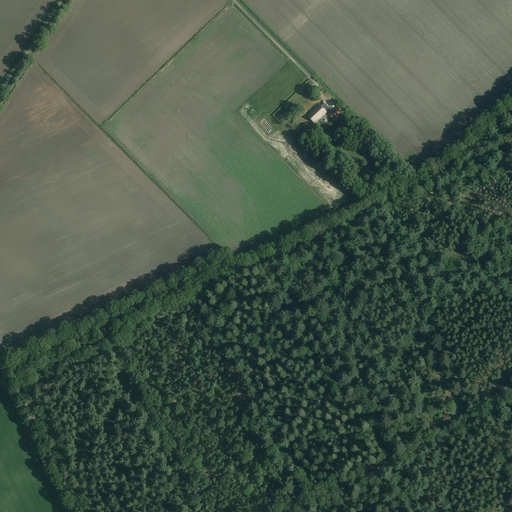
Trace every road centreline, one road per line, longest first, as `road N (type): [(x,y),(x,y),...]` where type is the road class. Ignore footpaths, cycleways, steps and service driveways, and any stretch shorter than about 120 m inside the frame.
road 1 (track): [(64,511),(3,384),(440,170),(511,106)]
road 2 (track): [(415,511),(286,246)]
road 3 (track): [(289,511),(481,418),(511,388)]
road 4 (unclassified): [(322,153),(291,114),(318,86),(233,0)]
